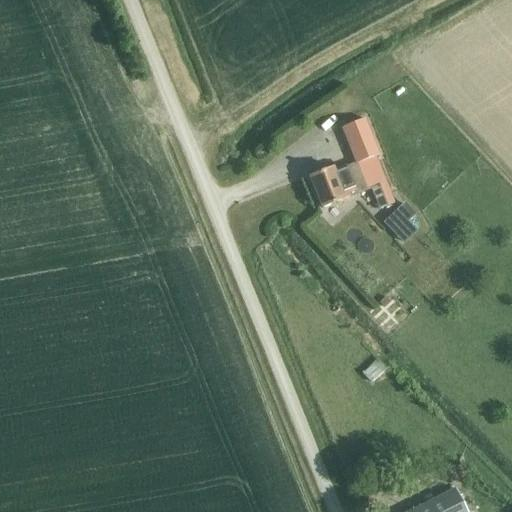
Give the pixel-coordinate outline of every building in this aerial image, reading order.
[(388,208),(369,162),(379,158),(364,122),(342,131),(356,166),(345,170),(334,174),(332,170),(308,180),(320,212),(371,192),(379,212),(388,208)] [(432,198),(454,175),(440,162),(418,185),(432,198)] [(424,230),(405,204),(384,219),(403,245),(424,230)] [(385,297),(379,302),(383,307),(389,302),(385,297)] [(375,384),(386,371),(375,362),(364,375),(375,384)] [(465,511),(455,490),(408,511),(465,511)]
